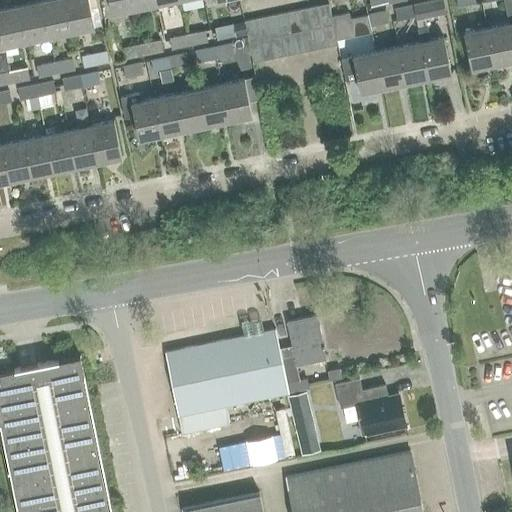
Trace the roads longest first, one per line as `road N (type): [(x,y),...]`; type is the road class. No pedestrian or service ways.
road 1 (residential): [(0,231),(511,123)]
road 2 (tertiary): [(108,291),(413,236)]
road 3 (unclassified): [(413,236),(471,511)]
road 4 (unclassified): [(152,511),(108,291)]
